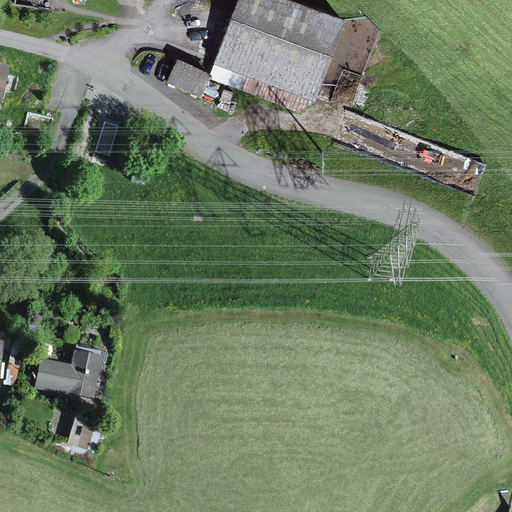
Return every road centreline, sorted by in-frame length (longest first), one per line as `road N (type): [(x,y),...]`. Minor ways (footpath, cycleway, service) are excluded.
road 1 (unclassified): [(0,36),(85,63),(238,166),(411,216),(453,242),(511,306)]
road 2 (track): [(0,214),(55,150),(85,63),(129,40),(175,34)]
